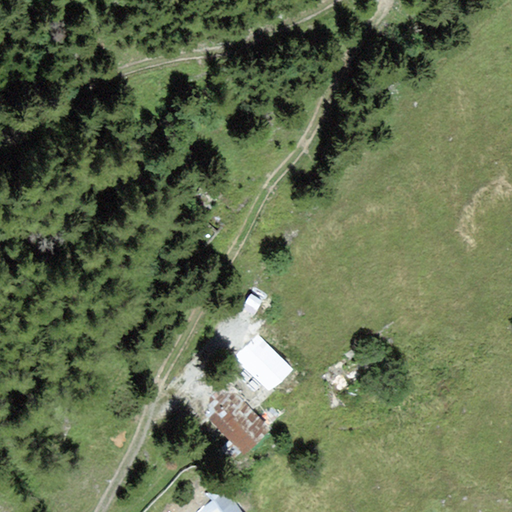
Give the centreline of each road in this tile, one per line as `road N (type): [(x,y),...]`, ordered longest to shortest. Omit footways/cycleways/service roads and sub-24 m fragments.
road 1 (track): [(148,413),(207,295),(275,180),(310,140),(388,0)]
road 2 (track): [(338,0),(244,45),(119,74),(0,142)]
